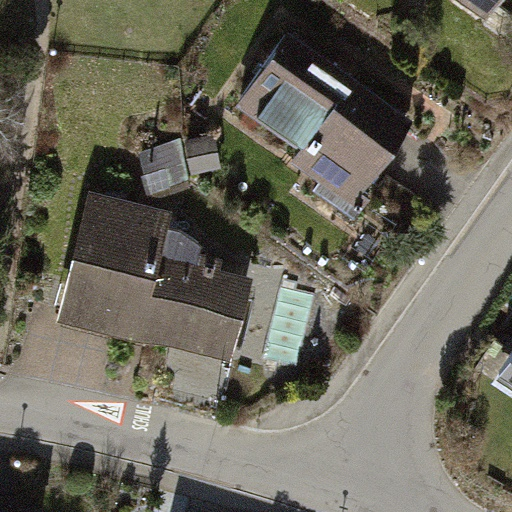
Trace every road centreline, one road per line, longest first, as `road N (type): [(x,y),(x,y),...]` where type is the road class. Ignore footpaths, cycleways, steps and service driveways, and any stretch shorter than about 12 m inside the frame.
road 1 (residential): [(0,406),(133,429),(355,491)]
road 2 (residential): [(511,230),(400,390),(355,491)]
